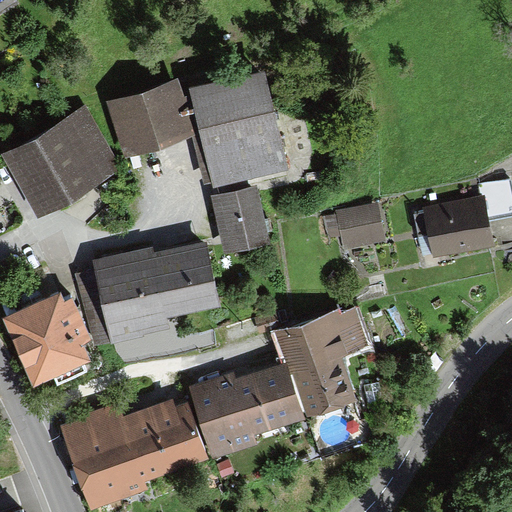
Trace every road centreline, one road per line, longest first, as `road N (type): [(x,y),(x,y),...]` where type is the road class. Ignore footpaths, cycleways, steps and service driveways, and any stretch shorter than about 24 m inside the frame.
road 1 (tertiary): [(365,511),(468,359),(511,320)]
road 2 (tertiary): [(0,359),(67,511)]
